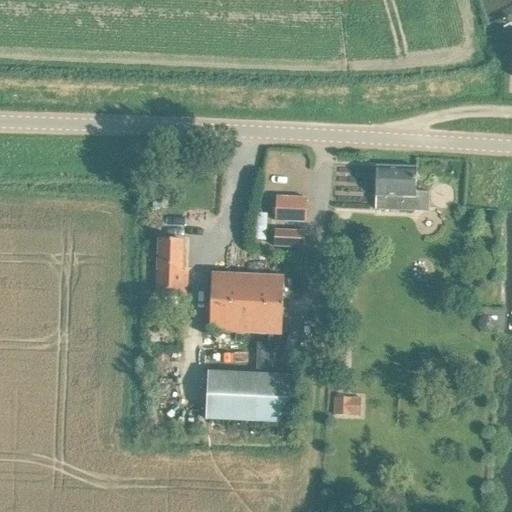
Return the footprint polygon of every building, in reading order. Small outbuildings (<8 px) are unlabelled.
[(428,211),(429,193),(415,192),(416,168),(376,167),(375,187),(375,197),(376,197),(375,209),(428,211)] [(305,222),(306,199),(276,197),(275,221),(305,222)] [(305,249),(305,233),(276,231),(275,248),(305,249)] [(186,297),(187,272),(181,272),(183,241),(159,240),(156,296),(186,297)] [(281,336),(283,298),(283,278),(211,274),(209,333),(281,336)] [(257,343),(256,373),(267,374),(269,344),(257,343)] [(289,375),(267,374),(256,373),(208,371),(205,419),(287,423),(289,375)] [(334,398),(334,417),(360,417),(360,398),(334,398)] [(371,438),(372,419),(351,418),(350,437),(371,438)]
